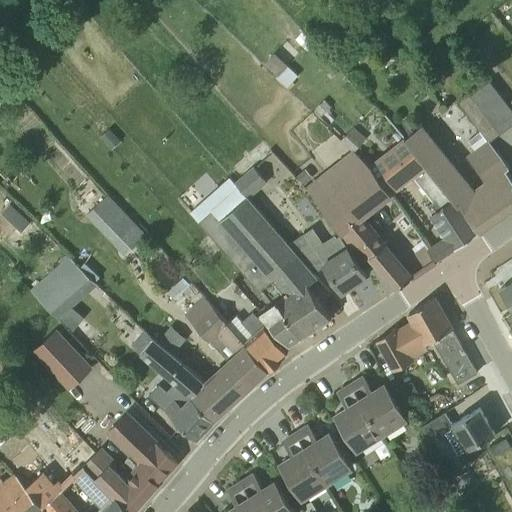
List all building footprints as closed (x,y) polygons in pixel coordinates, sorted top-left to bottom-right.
[(308,22),(302,27),(311,37),(317,32),(308,22)] [(302,45),(307,50),(314,43),(308,38),(302,45)] [(278,75),(289,64),(276,52),(265,63),(278,75)] [(298,74),(289,64),(278,75),(276,77),(286,87),(298,74)] [(511,106),(490,77),(459,100),(489,139),(511,121),(511,106)] [(324,100),(315,109),(322,115),(330,107),(324,100)] [(342,138),(353,148),(355,150),(366,137),(353,126),(342,138)] [(458,201),(480,230),(481,231),(511,209),(511,177),(506,170),(510,167),(488,141),(467,156),(475,166),(497,196),(481,207),(471,192),(473,190),(421,126),(404,138),(455,202),(458,201)] [(110,146),(119,138),(110,128),(101,136),(110,146)] [(414,176),(433,200),(428,204),(433,213),(455,248),(480,230),(458,201),(455,202),(404,138),(371,165),(392,193),(414,176)] [(361,217),(392,193),(371,165),(355,150),(353,148),(306,185),(341,232),(340,233),(359,259),(365,253),(396,288),(412,277),(378,235),(377,235),(361,217)] [(235,181),(239,186),(249,197),(268,181),(254,165),(235,181)] [(312,178),(305,171),(298,177),(304,185),(312,178)] [(289,244),(249,197),(239,186),(199,221),(270,303),(276,299),(278,301),(303,336),(331,317),(320,299),(330,292),(289,244)] [(108,195),(87,214),(97,224),(118,205),(108,195)] [(29,223),(10,204),(2,213),(21,232),(29,223)] [(128,217),(107,236),(125,255),(146,236),(128,217)] [(305,233),(289,244),(309,266),(320,258),(325,265),(342,291),(366,276),(339,235),(325,244),(316,251),(305,233)] [(424,240),(413,249),(419,259),(426,267),(436,260),(429,249),(430,249),(424,240)] [(59,319),(94,289),(99,285),(70,255),(30,289),(59,319)] [(511,281),(501,288),(511,305),(511,281)] [(433,339),(458,383),(477,372),(434,296),(409,313),(425,343),(433,339)] [(269,369),(230,324),(205,297),(184,316),(190,322),(193,319),(196,323),(195,323),(229,360),(206,381),(191,394),(215,418),(269,369)] [(290,344),(303,336),(278,301),(276,299),(270,303),(260,310),(290,344)] [(239,316),(230,324),(269,369),(288,351),(252,312),(243,320),(239,316)] [(395,326),(377,339),(394,369),(413,358),(412,357),(397,329),(396,328),(395,326)] [(92,366),(56,328),(33,348),(69,387),(92,366)] [(166,408),(197,437),(215,418),(191,394),(206,381),(182,359),(146,330),(135,343),(179,383),(161,402),(167,407),(166,408)] [(364,376),(351,384),(382,433),(406,418),(384,383),(373,390),(364,376)] [(9,394),(25,411),(40,396),(24,379),(9,394)] [(400,389),(406,401),(418,394),(411,383),(400,389)] [(358,449),(382,433),(351,384),(338,392),(347,407),(336,413),(358,449)] [(445,411),(420,427),(430,442),(446,432),(458,454),(467,449),(495,433),(480,407),(453,423),(445,411)] [(126,411),(106,431),(138,462),(123,478),(144,498),(159,482),(179,459),(147,431),(126,411)] [(296,433),(327,482),(351,467),(329,432),(318,439),(309,424),(296,433)] [(283,441),(292,455),(281,462),(303,497),(327,482),(296,433),(283,441)] [(511,445),(508,437),(491,446),(496,455),(511,447),(511,445)] [(86,464),(85,466),(116,496),(117,495),(133,510),(144,498),(123,478),(110,465),(115,459),(103,447),(97,452),(85,464),(86,464)] [(45,469),(25,485),(45,507),(49,511),(131,511),(133,510),(117,495),(116,496),(85,466),(86,464),(85,464),(85,463),(74,472),(72,474),(105,508),(101,511),(77,511),(66,498),(60,493),(67,487),(61,479),(60,478),(55,481),(45,469)] [(241,481),(260,511),(293,511),(274,481),(263,488),(254,473),(241,481)] [(0,511),(37,511),(45,507),(25,485),(16,475),(0,487),(0,511)] [(462,493),(473,489),(469,477),(458,482),(462,493)] [(260,511),(241,481),(228,489),(237,504),(224,511),(260,511)]
